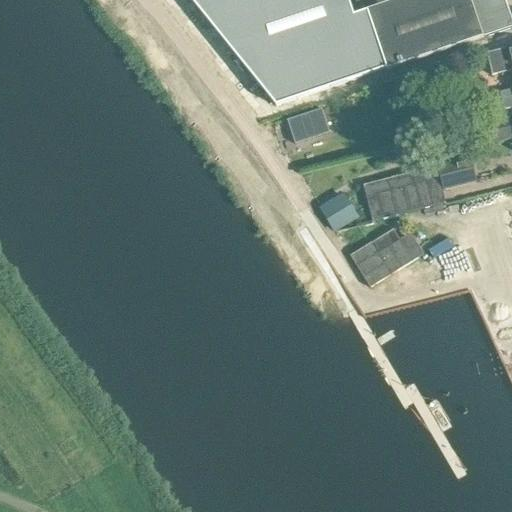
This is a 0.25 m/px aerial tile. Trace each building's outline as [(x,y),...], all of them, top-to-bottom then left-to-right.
[(190,0),(277,107),(387,70),(387,71),(507,31),(511,28),(511,19),(505,0),(190,0)] [(511,47),(487,54),(490,66),(492,76),(511,71),(511,77),(511,90),(500,94),(504,110),(506,109),(511,108),(511,47)] [(330,134),(322,110),(288,121),(296,145),(330,134)] [(511,134),(510,124),(482,130),(486,145),(511,139),(511,134)] [(471,157),(437,166),(444,191),(477,182),(471,157)] [(437,167),(364,186),(373,222),(446,203),(437,167)] [(345,194),(320,209),(335,234),(360,219),(345,194)] [(394,230),(350,257),(370,289),(375,286),(407,266),(424,255),(411,234),(400,240),(394,230)]
